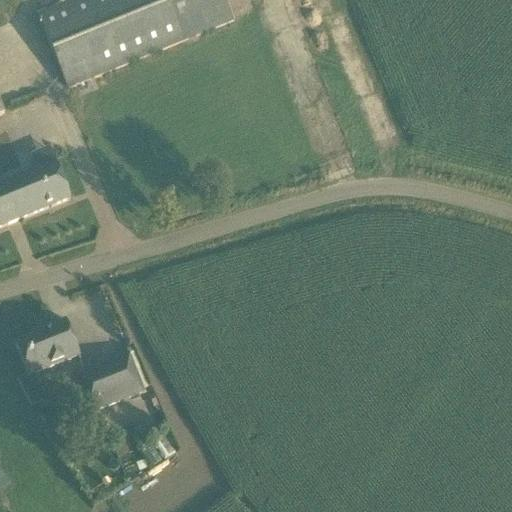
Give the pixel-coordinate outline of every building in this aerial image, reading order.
[(232,22),(223,0),(74,0),(36,16),(67,91),(232,22)] [(0,162),(16,157),(4,123),(0,124),(0,162)] [(54,162),(4,182),(20,221),(70,201),(54,162)] [(4,182),(0,184),(0,229),(20,221),(4,182)] [(78,358),(65,323),(29,337),(30,339),(14,346),(26,376),(16,380),(30,409),(44,404),(33,376),(78,358)] [(87,417),(143,395),(128,357),(72,379),(87,417)]
